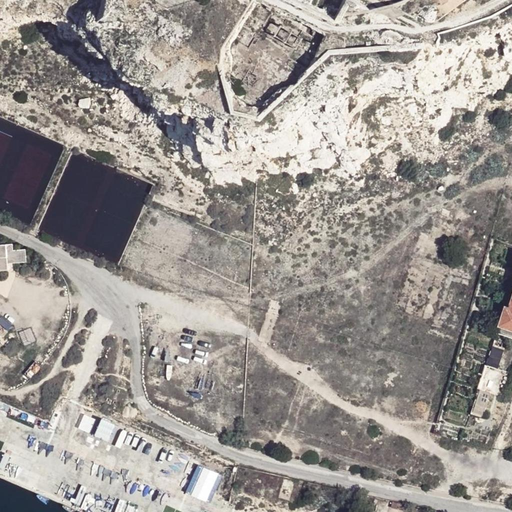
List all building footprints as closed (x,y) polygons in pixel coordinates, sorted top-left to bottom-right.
[(0,273),(9,273),(9,265),(20,264),(28,264),(27,252),(14,252),(13,247),(0,247),(0,273)] [(502,324),(511,327),(511,305),(508,304),(502,324)] [(16,331),(2,318),(0,319),(0,336),(7,341),(16,331)] [(494,346),(489,364),(500,368),(506,349),(494,346)] [(491,393),(478,389),(471,413),(483,417),(491,393)]
